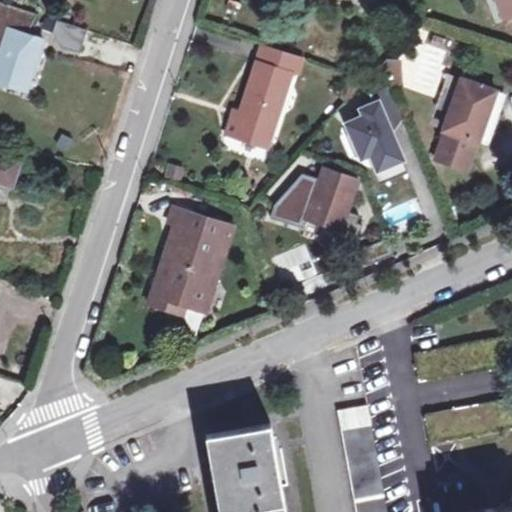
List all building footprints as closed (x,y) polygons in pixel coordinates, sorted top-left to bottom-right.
[(511,0),(496,0),(504,18),(511,14),(511,0)] [(0,48),(7,28),(28,35),(38,13),(0,1),(0,48)] [(78,53),(86,30),(58,20),(49,42),(78,53)] [(0,82),(26,90),(38,53),(42,39),(28,35),(7,28),(0,48),(0,82)] [(232,134),(270,146),(300,53),(258,41),(252,59),(257,62),(232,134)] [(402,61),(387,62),(384,66),(388,75),(403,74),(402,61)] [(332,94),(343,102),(361,83),(351,74),(332,94)] [(403,74),(388,75),(392,87),(404,86),(403,74)] [(478,141),(496,92),(463,80),(445,129),(437,153),(469,164),(474,148),(456,141),(458,134),(477,141),(478,141)] [(378,99),(359,107),(362,114),(345,122),(362,161),(372,156),(378,172),(404,161),(408,159),(395,128),(402,122),(388,88),(376,94),(378,99)] [(474,148),(477,141),(458,134),(456,141),(474,148)] [(0,181),(12,186),(19,161),(0,154),(0,181)] [(359,180),(324,167),(318,179),(303,175),(275,206),(273,216),(305,224),(306,219),(339,230),(342,229),(359,180)] [(171,309),(174,301),(188,306),(207,312),(234,225),(191,212),(175,206),(169,224),(173,226),(149,302),(171,309)] [(286,287),(317,274),(305,244),(274,256),(286,287)] [(312,280),(316,290),(335,283),(330,272),(312,280)] [(174,301),(171,309),(186,314),(188,306),(174,301)] [(511,361),(511,332),(414,350),(420,379),(511,361)] [(431,438),(511,425),(511,394),(426,410),(431,438)] [(338,409),(341,426),(371,421),(368,405),(338,409)] [(387,511),(371,421),(341,426),(356,511),(387,511)] [(287,511),(270,423),(206,433),(220,511),(287,511)] [(511,511),(511,499),(455,510),(455,511),(511,511)]
